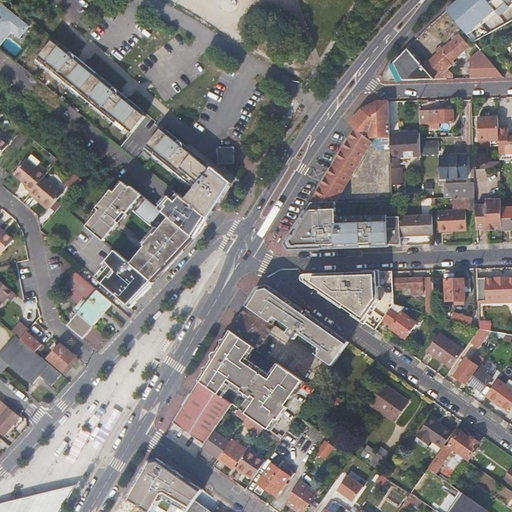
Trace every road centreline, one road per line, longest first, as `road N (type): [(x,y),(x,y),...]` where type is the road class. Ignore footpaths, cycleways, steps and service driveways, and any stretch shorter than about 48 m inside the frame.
road 1 (residential): [(511,441),(290,283),(276,263)]
road 2 (residential): [(276,263),(511,254)]
road 3 (residential): [(0,193),(27,214),(53,321),(102,364)]
road 4 (residential): [(102,364),(221,236),(238,241)]
road 5 (secondary): [(137,431),(220,294)]
road 6 (secondary): [(323,109),(238,241)]
road 7 (residential): [(364,79),(384,88),(511,85)]
road 8 (residential): [(257,511),(137,431)]
road 9 (secondary): [(249,253),(313,151)]
